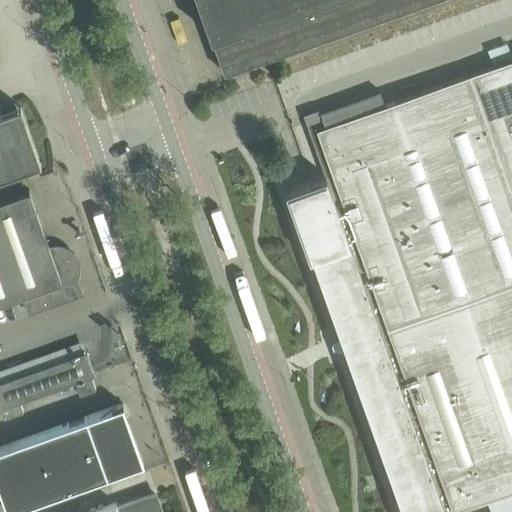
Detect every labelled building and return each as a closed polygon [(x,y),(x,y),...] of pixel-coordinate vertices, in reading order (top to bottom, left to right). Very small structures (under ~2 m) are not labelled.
[(511,511),(511,59),(327,126),(324,119),(308,125),(325,176),(285,189),(309,258),(314,256),(342,337),(334,340),(337,350),(345,347),(363,401),(403,511),(446,511),(446,509),(453,507),(454,509),(487,498),(492,511),(511,511)] [(41,164),(21,107),(1,114),(0,114),(0,178),(21,171),(41,164)] [(51,244),(49,244),(48,244),(29,189),(0,199),(0,301),(21,295),(28,314),(84,294),(77,275),(78,273),(78,270),(79,267),(79,264),(78,261),(78,259),(76,256),(75,254),(74,252),(73,250),(70,248),(68,247),(64,245),(61,244),(58,243),(55,243),(53,244),(51,244)] [(19,400),(94,373),(86,350),(0,380),(0,407),(4,417),(23,411),(19,400)] [(96,389),(92,378),(76,384),(80,395),(96,389)] [(143,461),(127,417),(122,403),(0,447),(0,491),(7,510),(139,463),(143,461)] [(117,507),(116,504),(116,503),(89,511),(161,511),(155,493),(117,507)]
